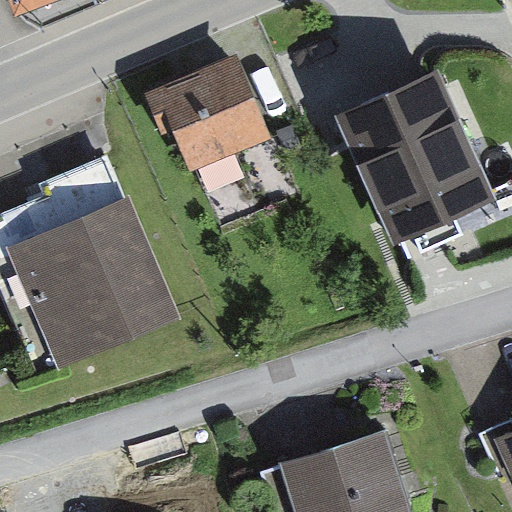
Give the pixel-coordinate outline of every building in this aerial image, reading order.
[(8,0),(16,17),(59,0),(8,0)] [(268,140),(234,59),(159,91),(192,171),(268,140)] [(493,197),(438,75),(341,119),(396,241),(493,197)] [(128,191),(12,236),(60,359),(176,314),(128,191)] [(511,424),(490,434),(511,485),(511,424)] [(408,511),(385,433),(280,468),(293,511),(408,511)]
